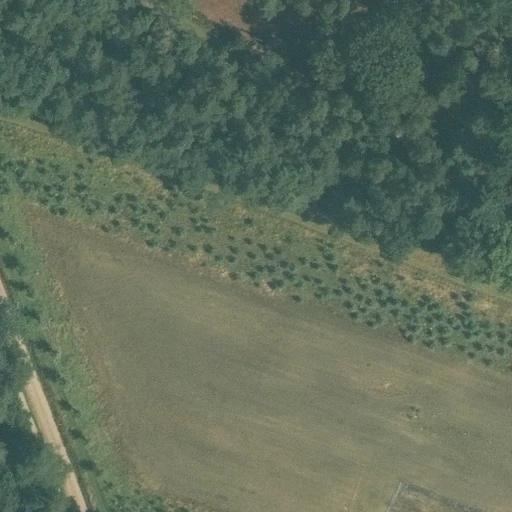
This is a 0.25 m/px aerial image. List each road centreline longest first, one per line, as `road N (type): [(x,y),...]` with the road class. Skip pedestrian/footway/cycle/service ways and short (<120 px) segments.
road 1 (track): [(0,113),(511,294)]
road 2 (track): [(511,263),(463,231),(418,155),(380,114),(334,89),(243,59),(144,0)]
road 3 (track): [(0,306),(79,511)]
